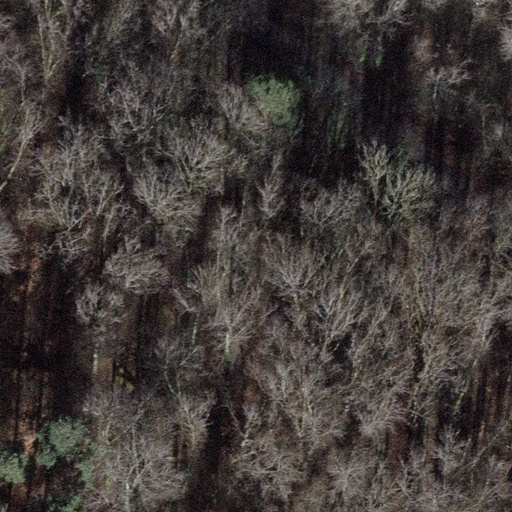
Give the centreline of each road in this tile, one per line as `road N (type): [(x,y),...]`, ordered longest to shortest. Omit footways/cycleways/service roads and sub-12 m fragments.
road 1 (track): [(222,0),(511,229)]
road 2 (track): [(293,511),(198,457),(133,446)]
